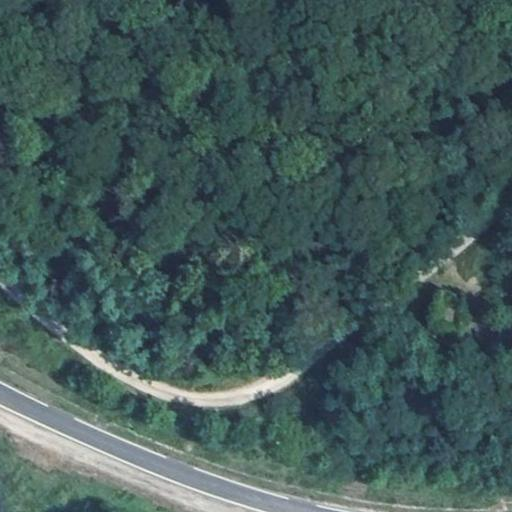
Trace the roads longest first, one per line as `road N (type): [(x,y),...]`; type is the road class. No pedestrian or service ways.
road 1 (track): [(0,285),(147,394),(215,415),(246,409),(279,388),(481,229),(511,193)]
road 2 (primary): [(304,511),(191,482),(0,397)]
